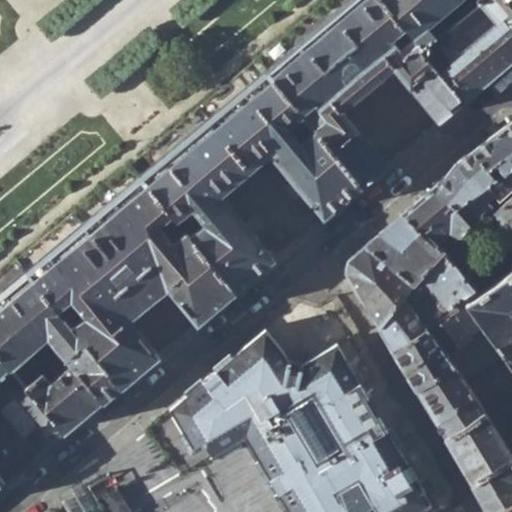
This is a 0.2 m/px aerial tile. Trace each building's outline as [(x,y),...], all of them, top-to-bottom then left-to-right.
[(382,0),(346,0),(266,68),(299,107),(315,95),(319,100),(316,117),(311,121),(316,127),(360,181),(384,161),(342,107),(394,66),(436,117),(463,94),(420,44),(417,40),(404,51),(393,37),(407,28),(382,0)] [(382,0),(407,28),(417,40),(420,44),(432,34),(431,32),(425,25),(455,0),(382,0)] [(511,0),(469,0),(457,11),(467,23),(445,40),(437,27),(431,32),(432,34),(420,44),(463,94),(511,53),(511,0)] [(266,68),(140,174),(173,213),(177,218),(191,207),(204,223),(190,233),(235,287),(273,255),(230,203),(281,163),(323,213),(360,181),(316,127),(301,140),(286,121),(301,109),(299,107),(266,68)] [(436,182),(433,184),(453,210),(474,194),(488,183),(480,173),(488,168),(496,177),(511,165),(511,118),(452,164),(437,183),(436,182)] [(511,165),(496,177),(488,183),(474,194),(453,210),(463,223),(483,207),(478,200),(487,194),(492,200),(510,187),(511,191),(511,165)] [(496,177),(488,168),(480,173),(488,183),(496,177)] [(140,174),(25,270),(57,308),(73,294),(88,311),(72,325),(121,384),(159,352),(129,317),(168,284),(197,320),(235,287),(190,233),(187,230),(173,242),(159,224),(173,213),(140,174)] [(433,184),(398,214),(427,240),(439,230),(446,237),(460,225),(463,223),(453,210),(433,184)] [(511,191),(510,187),(492,200),(487,203),(511,233),(511,191)] [(492,200),(487,194),(478,200),(483,207),(487,203),(492,200)] [(344,270),(376,324),(408,290),(429,323),(449,309),(452,305),(448,298),(454,294),(468,284),(443,255),(434,246),(427,240),(398,214),(347,258),(344,270)] [(434,246),(443,255),(468,284),(474,292),(501,273),(460,225),(446,237),(434,246)] [(511,315),(507,309),(511,305),(511,264),(501,273),(474,292),(460,301),(481,328),(483,327),(501,355),(511,370),(511,315)] [(25,270),(0,291),(0,354),(25,384),(41,371),(25,353),(47,335),(62,354),(63,352),(71,361),(103,399),(121,384),(72,325),(64,316),(56,322),(48,314),(57,308),(25,270)] [(335,340),(334,339),(358,326),(338,290),(293,316),(313,352),(335,340)] [(376,324),(391,347),(429,323),(408,290),(376,324)] [(454,294),(448,298),(452,305),(460,301),(454,294)] [(429,323),(446,352),(469,337),(449,309),(429,323)] [(391,347),(415,388),(453,365),(446,352),(429,323),(391,347)] [(217,371),(249,434),(289,511),(412,511),(430,502),(416,479),(334,341),(308,357),(309,360),(304,363),(303,366),(293,364),(282,362),(283,358),(281,352),(282,351),(267,325),(217,371)] [(463,381),(501,355),(483,327),(481,328),(469,337),(446,352),(453,365),(463,381)] [(0,485),(1,485),(4,482),(0,477),(0,407),(39,453),(65,432),(25,384),(0,354),(0,485)] [(65,432),(103,399),(71,361),(48,380),(41,371),(25,384),(65,432)] [(415,388),(444,436),(483,414),(463,381),(453,365),(415,388)] [(511,391),(495,402),(509,426),(511,424),(511,391)] [(444,436),(471,482),(510,459),(483,414),(444,436)] [(471,482),(489,511),(490,511),(511,498),(511,462),(510,459),(471,482)] [(74,511),(135,511),(121,486),(107,494),(113,504),(104,510),(102,505),(102,500),(88,476),(63,496),(74,511)] [(511,511),(511,498),(490,511),(511,511)]
